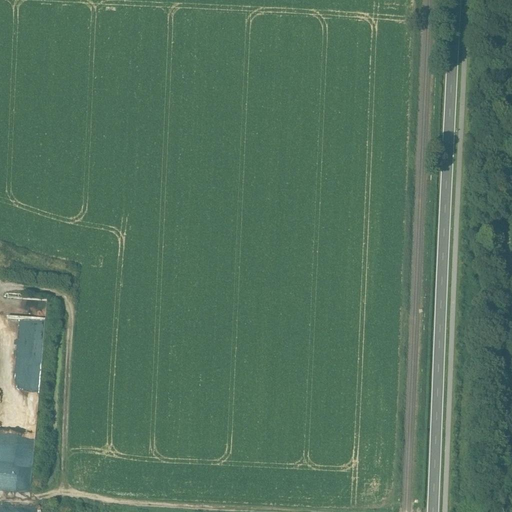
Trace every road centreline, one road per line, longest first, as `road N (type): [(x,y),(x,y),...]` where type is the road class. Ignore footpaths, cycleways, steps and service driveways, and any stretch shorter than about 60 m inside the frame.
road 1 (tertiary): [(433,511),(454,0)]
road 2 (track): [(297,511),(0,500)]
road 3 (track): [(511,272),(505,269),(511,81)]
